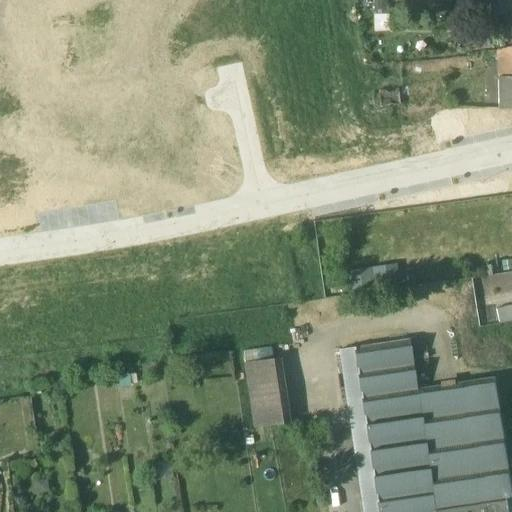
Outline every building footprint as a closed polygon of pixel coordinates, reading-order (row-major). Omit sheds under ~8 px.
[(484,0),(485,2),(485,11),(511,11),(511,4),(510,0),(484,0)] [(511,46),(507,48),(497,51),(497,78),(511,77),(511,46)] [(511,77),(497,78),(498,110),(511,109),(511,77)] [(511,304),(479,310),(482,324),(511,318),(511,304)] [(415,391),(408,341),(338,351),(361,511),(508,511),(507,502),(511,501),(511,497),(495,379),(415,391)] [(243,351),(245,360),(273,355),(272,346),(243,351)] [(271,360),(243,364),(253,428),(281,425),(271,360)]
